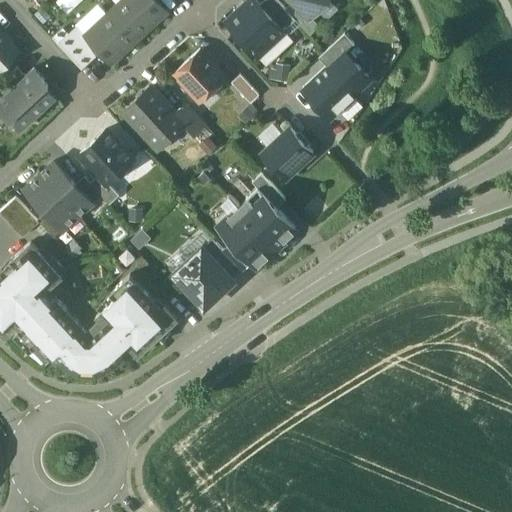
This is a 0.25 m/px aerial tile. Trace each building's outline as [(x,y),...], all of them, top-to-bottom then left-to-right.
[(124,0),(114,10),(138,36),(166,11),(156,0),(124,0)] [(255,0),(251,0),(227,22),(236,32),(236,37),(240,42),(246,42),(254,52),(265,42),(273,40),(284,30),(260,4),(255,0)] [(286,9),(277,0),(264,0),(260,4),(284,30),(295,19),(286,9)] [(293,0),(295,1),(310,17),(328,0),(293,0)] [(295,1),(286,9),(295,19),(310,35),(319,27),(310,17),(295,1)] [(138,36),(114,10),(86,36),(110,62),(138,36)] [(0,66),(17,50),(0,31),(0,66)] [(344,34),(319,58),(328,68),(346,52),(354,44),(344,34)] [(200,49),(174,73),(200,102),(227,77),(200,49)] [(305,89),(331,116),(371,79),(346,52),(328,68),(305,89)] [(17,67),(0,82),(0,98),(25,76),(17,67)] [(0,98),(0,113),(8,122),(10,119),(20,130),(55,97),(46,87),(49,84),(34,68),(25,76),(0,98)] [(259,95),(240,75),(232,82),(250,103),(259,95)] [(177,115),(151,87),(125,111),(158,147),(184,123),(184,122),(177,115)] [(203,125),(186,107),(177,115),(184,122),(184,123),(193,133),(203,125)] [(291,128),(262,155),(284,179),(313,152),(291,128)] [(134,158),(106,129),(80,153),(99,174),(107,182),(108,182),(134,158)] [(76,184),(54,160),(40,174),(78,215),(92,202),(76,184)] [(78,215),(40,174),(25,188),(47,211),(63,229),(78,215)] [(107,182),(99,174),(90,182),(101,193),(110,203),(120,194),(108,182),(107,182)] [(265,193),(278,207),(286,200),(262,174),(254,181),(265,193)] [(90,182),(85,176),(76,184),(92,202),(101,193),(90,182)] [(278,207),(265,193),(254,203),(249,197),(239,207),(276,246),(284,239),(283,238),(296,227),(278,207)] [(38,219),(16,196),(0,210),(0,212),(22,237),(39,221),(38,219)] [(276,246),(239,207),(230,215),(219,225),(234,241),(253,261),(256,265),(268,253),(276,246)] [(63,229),(47,211),(38,219),(39,221),(54,237),(63,229)] [(229,273),(238,265),(224,250),(214,239),(205,247),(229,273)] [(234,241),(224,250),(238,265),(243,271),(253,261),(234,241)] [(31,242),(12,259),(14,262),(3,272),(1,270),(0,270),(0,318),(9,329),(19,320),(23,325),(15,333),(30,350),(34,346),(47,360),(57,350),(63,357),(62,358),(65,361),(70,364),(75,367),(80,369),(88,362),(96,370),(99,369),(104,367),(109,364),(114,360),(114,359),(122,352),(117,348),(125,340),(138,354),(177,317),(165,304),(162,307),(130,273),(111,291),(115,296),(96,314),(100,318),(86,331),(82,326),(83,326),(55,296),(49,301),(42,293),(56,280),(62,275),(58,271),(46,257),(31,242)] [(204,246),(175,272),(206,305),(234,278),(229,273),(205,247),(204,246)] [(62,267),(50,253),(46,257),(58,271),(62,267)]
